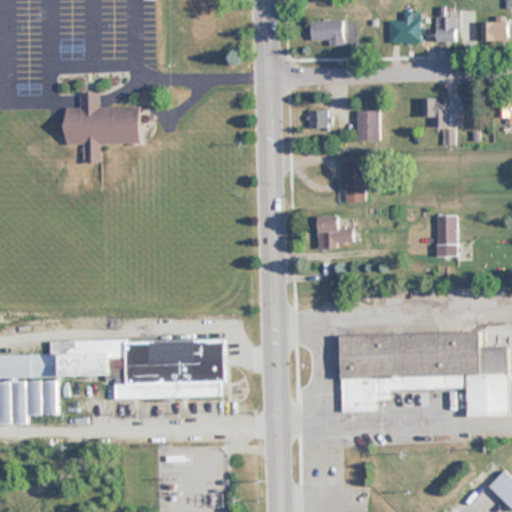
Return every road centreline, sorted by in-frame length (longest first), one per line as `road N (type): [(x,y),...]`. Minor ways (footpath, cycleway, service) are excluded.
road 1 (residential): [(281,511),(267,0)]
road 2 (residential): [(267,75),(511,70)]
